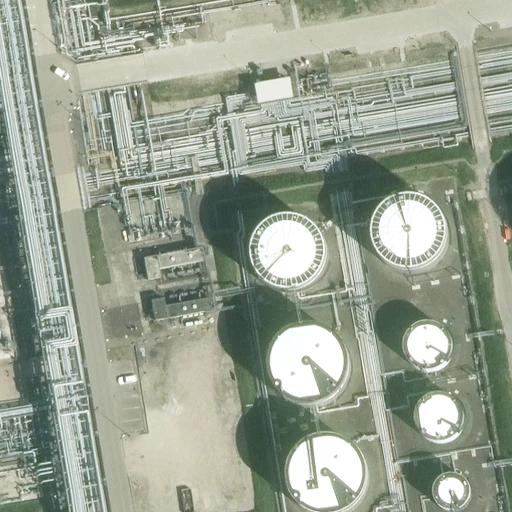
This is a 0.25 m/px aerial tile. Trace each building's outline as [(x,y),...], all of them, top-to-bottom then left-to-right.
[(294,81),(255,84),(256,104),(295,101),(294,81)] [(447,245),(447,244),(446,237),(444,229),(440,222),(434,216),(428,212),(421,209),(413,207),(407,207),(399,208),(393,210),(387,214),(382,218),(377,225),(374,232),(372,239),(371,246),(372,254),(375,260),(379,267),(383,272),(390,277),(396,280),(405,282),(410,282),(419,281),(425,279),(432,274),(436,271),(440,266),(444,260),(446,252),(447,245)] [(329,262),(328,254),(325,246),(321,239),(316,234),(310,229),(303,226),(295,224),(289,224),(280,225),(274,228),(269,231),(264,235),(258,242),(255,249),(253,256),(253,263),(254,271),(256,277),(261,284),(265,289),(271,294),(278,297),(286,299),(292,299),(301,298),(307,296),(314,291),(318,288),(322,283),(325,277),(328,270),(329,262)] [(147,283),(160,280),(158,271),(204,263),(201,250),(143,261),(147,283)] [(211,313),(209,301),(165,309),(163,301),(150,303),(154,323),(211,313)] [(404,359),(419,375),(441,374),(455,358),(452,335),(437,324),(419,325),(405,338),(404,359)] [(349,374),(349,373),(348,365),(346,358),(342,351),(336,345),(330,340),(323,337),(315,335),(309,335),(301,337),(294,339),(289,342),(284,346),(279,354),(276,360),(274,367),(273,374),(274,382),(277,388),(281,396),(285,401),(292,405),(298,409),(306,411),(312,411),(321,410),(327,407),(334,403),(338,399),(342,394),(346,388),(348,381),(349,374)] [(412,431),(428,447),(449,447),(464,430),(461,408),(446,396),(428,397),(413,410),(412,431)] [(369,481),(369,480),(368,472),(366,465),(362,458),(357,452),(350,447),(344,444),(335,443),(329,442),(321,444),(315,446),(309,450),(305,453),(299,461),(296,467),(294,474),(293,481),(295,489),(297,496),(301,503),(306,508),(311,511),(351,511),(354,510),(358,506),(363,501),(366,496),(368,488),(369,481)] [(472,495),(471,487),(469,483),(466,480),(463,477),(459,475),(456,473),(451,472),(447,472),(441,474),(434,478),(429,485),(428,489),(427,495),(428,499),(429,503),(433,510),(435,511),(463,511),(465,511),(470,504),(471,500),(472,495)]
